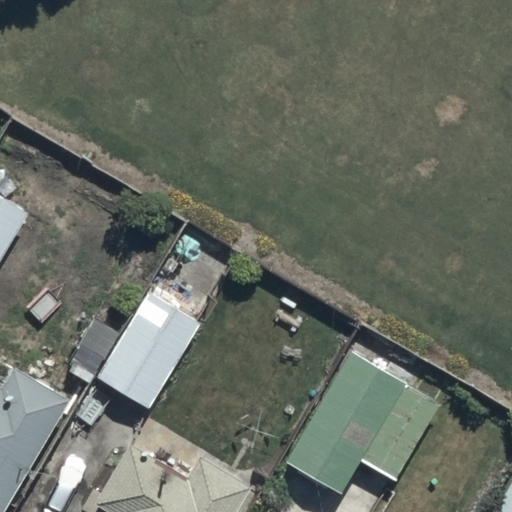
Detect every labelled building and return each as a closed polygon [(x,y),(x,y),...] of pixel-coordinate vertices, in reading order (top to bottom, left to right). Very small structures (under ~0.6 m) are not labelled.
[(0,262),(26,218),(0,202),(0,262)] [(197,329),(144,296),(94,381),(145,413),(197,329)] [(342,496),(360,462),(396,482),(437,408),(348,358),(288,466),(342,496)] [(0,511),(5,511),(68,406),(11,373),(0,391),(0,511)] [(237,511),(249,493),(197,462),(185,482),(130,449),(100,498),(92,493),(80,511),(237,511)] [(511,511),(511,479),(492,511),(511,511)]
